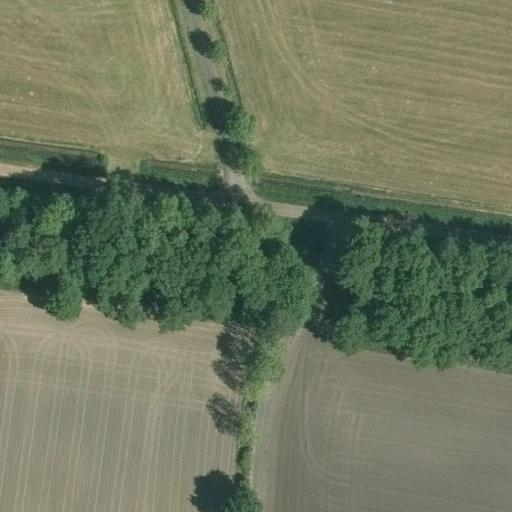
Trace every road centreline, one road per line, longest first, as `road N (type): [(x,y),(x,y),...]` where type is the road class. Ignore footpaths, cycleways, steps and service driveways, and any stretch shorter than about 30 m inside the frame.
road 1 (unclassified): [(260,511),(272,415),(301,330),(357,218)]
road 2 (unclassified): [(264,206),(0,168)]
road 3 (unclassified): [(264,206),(206,0)]
road 4 (unclassified): [(511,245),(357,218)]
